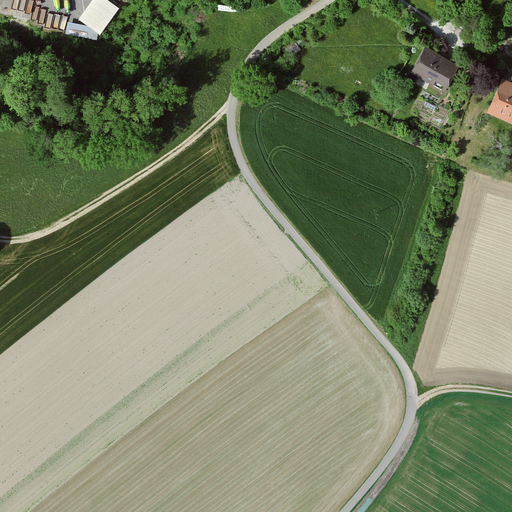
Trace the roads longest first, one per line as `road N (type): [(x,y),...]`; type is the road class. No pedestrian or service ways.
road 1 (unclassified): [(329,0),(274,37),(245,70),(232,133),(242,168),(407,378),(397,450),(344,511)]
road 2 (track): [(232,104),(124,187),(53,227),(0,239)]
